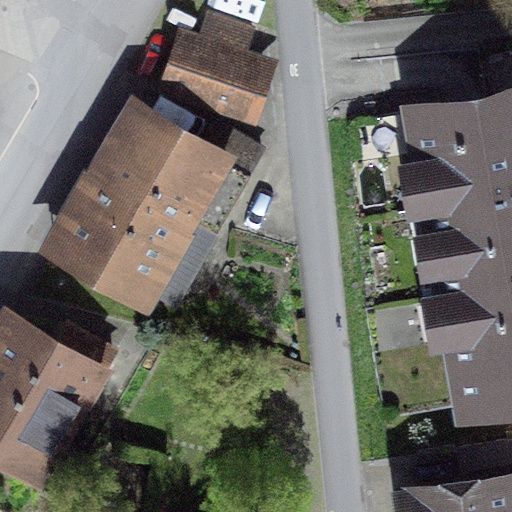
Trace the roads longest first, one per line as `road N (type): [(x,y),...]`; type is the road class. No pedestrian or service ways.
road 1 (residential): [(297,0),(353,511)]
road 2 (residential): [(0,208),(65,95),(135,0)]
